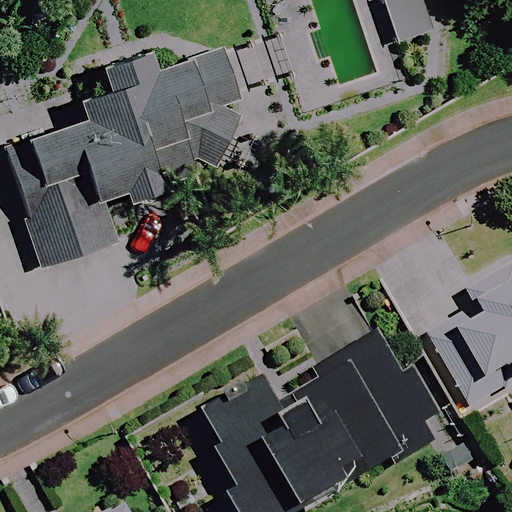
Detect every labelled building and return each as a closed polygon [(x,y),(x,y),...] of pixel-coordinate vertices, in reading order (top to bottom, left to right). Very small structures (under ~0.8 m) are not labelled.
[(427,32),(417,0),(373,0),(386,44),(427,32)] [(106,213),(164,194),(150,153),(177,144),(189,168),(216,174),(232,117),(211,53),(180,63),(176,49),(96,75),(103,97),(77,105),(83,122),(12,145),(16,157),(0,162),(0,183),(28,271),(115,242),(106,213)] [(511,276),(499,257),(456,286),(472,309),(442,329),(480,387),(506,371),(511,380),(511,276)] [(262,376),(192,414),(210,447),(201,451),(221,487),(212,491),(223,511),(304,511),(418,449),(437,439),(379,334),(271,394),(262,376)] [(187,463),(170,424),(129,442),(146,481),(187,463)]
